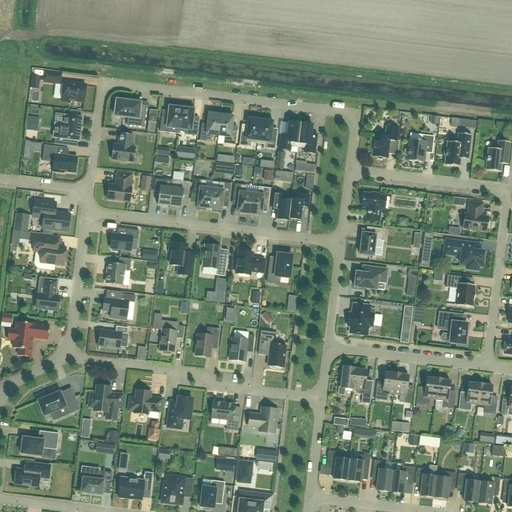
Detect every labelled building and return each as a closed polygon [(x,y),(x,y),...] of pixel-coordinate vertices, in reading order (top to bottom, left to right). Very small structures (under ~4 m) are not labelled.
[(60,74),(45,72),(43,82),(59,84),(60,74)] [(87,82),(101,82),(101,74),(87,74),(87,82)] [(86,87),(63,84),(61,102),(70,103),(70,101),(84,102),(86,87)] [(144,128),(147,106),(140,106),(140,104),(116,101),(114,116),(128,118),(127,126),(144,128)] [(178,132),(181,106),(175,106),(175,108),(168,107),(167,119),(161,118),(159,132),(178,135),(178,132)] [(187,107),(181,106),(178,132),(185,133),(185,135),(197,137),(198,123),(192,122),(194,110),(187,109),(187,107)] [(218,136),(220,116),(218,116),(218,114),(209,113),(207,128),(201,128),(199,141),(211,143),(212,135),(218,136)] [(223,116),(220,116),(218,136),(224,137),(223,144),(235,146),(237,132),(231,131),(233,116),(223,115),(223,116)] [(82,118),(64,116),(61,139),(55,138),(54,145),(67,147),(68,141),(79,142),(82,118)] [(28,118),(26,130),(37,131),(38,119),(28,118)] [(257,144),(260,121),(258,121),(256,119),(248,118),(246,135),(240,134),(239,146),(250,148),(251,144),(257,144)] [(451,119),(450,126),(474,129),(475,122),(451,119)] [(265,120),(263,121),(260,121),(257,144),(264,145),(263,149),(275,151),(276,139),(270,138),(272,121),(265,120)] [(280,136),(279,150),(290,151),(291,146),(297,147),(300,124),(298,124),(297,122),(292,122),(290,123),(288,123),(286,137),(280,136)] [(300,124),(297,147),(304,148),(303,153),(314,154),(316,140),(317,135),(311,134),(312,126),(310,125),(309,124),(303,123),(302,124),(300,124)] [(385,135),(383,137),(374,136),(373,142),(371,143),(371,148),(372,149),(371,157),(376,158),(377,160),(379,160),(381,160),(383,158),(387,159),(390,141),(397,142),(398,129),(386,128),(385,135)] [(127,162),(133,163),(135,149),(131,148),(132,136),(120,134),(118,146),(113,146),(111,160),(119,161),(121,163),(125,163),(127,162)] [(471,136),(458,134),(456,144),(447,142),(446,151),(444,152),(443,156),(445,158),(444,166),(459,168),(460,160),(468,161),(471,136)] [(421,142),(409,140),(408,150),(406,150),(404,151),(404,155),(405,156),(407,157),(407,161),(423,163),(425,149),(432,150),(434,137),(422,136),(421,142)] [(25,141),(23,159),(31,160),(33,144),(29,143),(29,142),(25,141)] [(485,162),(486,164),(485,171),(500,173),(501,165),(507,166),(509,143),(498,142),(497,150),(488,149),(487,156),(485,158),(485,162)] [(52,173),(63,174),(64,172),(75,174),(77,158),(56,155),(57,148),(44,146),(42,162),(53,163),(52,173)] [(278,153),(276,169),(283,170),(285,154),(278,153)] [(305,173),(312,174),(313,166),(310,166),(305,166),(305,173)] [(283,182),(284,172),(276,171),(275,181),(283,182)] [(132,176),(117,174),(115,187),(109,186),(108,191),(106,193),(106,197),(107,199),(107,200),(129,203),(131,189),(130,189),(132,176)] [(140,191),(149,192),(151,178),(142,176),(140,191)] [(171,189),(171,187),(172,181),(164,180),(164,181),(154,180),(153,192),(159,193),(157,205),(169,207),(171,189)] [(197,210),(206,211),(206,209),(209,210),(211,190),(205,189),(206,181),(194,180),(193,192),(199,193),(197,210)] [(171,189),(169,207),(181,208),(182,197),(188,198),(190,183),(179,182),(172,181),(171,187),(171,189)] [(212,212),(221,213),(223,196),(229,196),(230,184),(219,183),(218,190),(211,190),(209,210),(212,210),(212,212)] [(248,216),(251,195),(245,194),(246,186),(234,185),(233,197),(239,197),(237,213),(239,213),(239,215),(248,216)] [(257,195),(251,195),(248,216),(258,218),(258,216),(260,216),(262,200),(268,201),(270,189),(258,188),(257,195)] [(271,210),(277,211),(276,220),(288,221),(289,221),(289,219),(288,219),(290,201),(284,201),(285,195),(273,193),(272,205),(271,210)] [(290,199),(290,201),(288,219),(289,219),(300,221),(302,207),(308,208),(309,196),(298,194),(297,200),(290,199)] [(378,196),(378,194),(372,194),(371,195),(363,194),(361,208),(367,209),(366,221),(379,222),(380,210),(385,211),(386,197),(378,196)] [(32,217),(43,219),(42,229),(68,232),(70,216),(54,214),(56,204),(34,201),(32,217)] [(470,230),(471,232),(475,232),(477,231),(485,232),(487,218),(481,217),(482,205),(469,203),(467,215),(464,215),(462,229),(470,230)] [(28,232),(30,216),(16,214),(14,231),(28,232)] [(362,234),(359,255),(360,255),(373,256),(375,240),(381,241),(382,229),(369,228),(369,235),(362,234)] [(131,240),(137,240),(138,231),(126,230),(125,237),(112,235),(110,249),(112,249),(112,252),(118,252),(118,250),(130,252),(131,240)] [(13,231),(11,245),(17,245),(18,239),(27,240),(28,233),(14,231),(13,231)] [(63,266),(66,249),(56,247),(57,240),(35,237),(33,253),(41,254),(40,264),(63,266)] [(443,255),(453,256),(460,257),(460,258),(459,265),(466,265),(466,270),(477,271),(477,267),(481,267),(482,262),(483,261),(484,256),(483,255),(483,252),(477,252),(478,245),(468,244),(454,242),(445,241),(443,255)] [(190,277),(192,255),(186,254),(187,245),(172,244),(172,247),(170,246),(169,253),(171,254),(169,266),(178,267),(177,275),(190,277)] [(224,277),(227,260),(219,259),(220,248),(204,246),(201,268),(217,270),(216,276),(224,277)] [(143,252),(142,260),(157,262),(158,254),(143,252)] [(252,254),(238,252),(235,274),(250,276),(250,272),(263,274),(264,261),(252,259),(252,254)] [(292,256),(286,256),(285,254),(281,254),(279,255),(277,255),(275,270),(268,269),(267,283),(279,285),(280,278),(289,279),(292,256)] [(129,272),(131,260),(119,259),(118,265),(108,264),(106,284),(122,286),(123,272),(129,272)] [(374,268),(362,267),(361,274),(355,273),(355,275),(354,276),(353,281),(354,282),(354,288),(376,290),(377,283),(385,284),(387,270),(374,268)] [(408,270),(407,279),(408,279),(416,280),(417,271),(408,270)] [(442,274),(435,274),(434,281),(441,282),(442,274)] [(475,286),(460,285),(461,278),(447,276),(445,288),(456,289),(454,306),(472,308),(473,301),(474,301),(474,294),(475,286)] [(35,309),(58,312),(59,297),(55,297),(57,281),(39,279),(37,295),(35,309)] [(217,280),(214,302),(223,303),(226,281),(217,280)] [(146,281),(145,291),(153,292),(154,281),(146,281)] [(120,302),(104,300),(102,311),(111,312),(110,319),(126,320),(128,303),(134,304),(135,296),(121,295),(120,302)] [(352,315),(348,315),(347,326),(351,327),(350,333),(366,335),(367,326),(372,326),(374,315),(368,315),(369,307),(353,305),(352,315)] [(412,309),(404,308),(403,319),(410,320),(412,309)] [(227,309),(225,321),(233,322),(235,310),(227,309)] [(450,330),(449,342),(448,344),(456,345),(456,347),(466,348),(467,338),(465,338),(467,324),(461,324),(462,316),(439,313),(437,328),(450,330)] [(11,316),(2,315),(1,322),(10,323),(11,316)] [(154,315),(152,329),(159,330),(161,316),(154,315)] [(15,331),(8,330),(7,340),(14,341),(13,349),(19,350),(18,357),(30,358),(32,338),(47,340),(49,326),(29,324),(28,325),(16,323),(15,331)] [(100,331),(98,347),(119,350),(119,347),(126,348),(128,335),(127,335),(128,329),(116,327),(115,333),(100,331)] [(163,352),(163,354),(170,355),(170,353),(174,354),(176,339),(182,340),(184,327),(177,327),(177,332),(161,330),(159,352),(163,352)] [(217,344),(219,330),(211,329),(210,337),(197,335),(195,356),(209,358),(211,343),(217,344)] [(401,331),(400,343),(408,344),(409,332),(401,331)] [(269,367),(271,369),(275,370),(277,368),(283,369),(286,346),(275,345),(276,334),(260,332),(258,355),(269,357),(267,367),(269,367)] [(231,339),(229,360),(245,362),(247,348),(252,348),(254,336),(248,336),(247,341),(231,339)] [(139,348),(137,361),(144,362),(146,349),(139,348)] [(339,388),(338,395),(344,396),(345,389),(352,390),(354,370),(355,370),(355,369),(349,368),(350,367),(341,366),(340,377),(341,377),(340,388),(339,388)] [(369,404),(371,386),(364,385),(366,371),(355,370),(354,370),(352,390),(358,391),(358,395),(362,395),(361,404),(369,404)] [(375,400),(381,400),(388,401),(388,395),(394,395),(396,374),(392,374),(384,373),(382,387),(376,386),(375,400)] [(406,390),(408,376),(401,375),(396,374),(394,395),(405,397),(404,403),(411,404),(412,391),(406,390)] [(424,392),(417,391),(416,405),(428,406),(429,400),(435,400),(438,379),(433,379),(426,378),(424,392)] [(435,400),(442,401),(441,408),(453,409),(454,396),(448,395),(450,381),(442,380),(438,379),(435,400)] [(475,385),(468,384),(466,397),(460,397),(458,410),(470,411),(471,405),(477,406),(480,384),(475,384),(475,385)] [(490,400),(492,387),(484,386),(484,385),(480,384),(477,406),(484,406),(483,413),(494,414),(496,401),(490,400)] [(90,399),(90,401),(90,403),(91,405),(92,406),(94,407),(93,412),(107,413),(106,420),(116,421),(117,408),(121,409),(122,396),(110,394),(111,388),(96,386),(95,397),(93,397),(91,398),(90,399)] [(511,389),(510,389),(508,403),(502,402),(500,415),(511,416),(511,414),(511,389)] [(132,410),(134,411),(133,414),(148,415),(148,411),(161,413),(162,400),(150,398),(150,393),(136,391),(135,401),(133,401),(131,402),(130,403),(129,405),(129,407),(130,409),(132,410)] [(64,404),(59,392),(37,402),(43,417),(65,408),(68,415),(80,410),(75,399),(64,404)] [(186,398),(181,397),(179,399),(177,398),(175,413),(169,412),(167,428),(179,430),(180,419),(190,420),(192,400),(187,400),(186,398)] [(233,417),(234,405),(212,403),(210,419),(227,421),(226,431),(238,432),(240,417),(233,417)] [(259,429),(258,432),(274,434),(277,411),(261,409),(260,416),(249,415),(248,427),(259,429)] [(347,420),(334,419),(333,425),(347,427),(347,420)] [(148,429),(146,440),(158,442),(159,430),(157,430),(158,423),(151,422),(150,429),(148,429)] [(401,423),(400,433),(408,433),(409,424),(401,423)] [(458,430),(455,436),(460,439),(464,433),(458,430)] [(22,438),(22,440),(20,440),(19,447),(21,448),(20,454),(41,457),(42,449),(56,451),(58,435),(39,432),(38,440),(22,438)] [(109,433),(108,442),(118,443),(119,435),(109,433)] [(494,435),(480,434),(479,442),(493,444),(494,435)] [(410,436),(409,445),(417,446),(418,437),(410,436)] [(114,446),(96,444),(95,453),(113,456),(114,446)] [(464,444),(463,450),(473,452),(474,445),(464,444)] [(492,446),(491,456),(503,457),(504,448),(492,446)] [(219,448),(218,455),(236,458),(237,450),(219,448)] [(257,451),(256,460),(275,462),(277,453),(257,451)] [(341,460),(341,454),(328,452),(326,467),(334,468),(333,480),(346,481),(349,461),(341,460)] [(358,456),(357,462),(349,461),(346,481),(360,483),(361,471),(368,472),(370,455),(363,454),(363,456),(358,456)] [(237,460),(225,459),(223,470),(235,471),(237,460)] [(250,485),(253,463),(239,461),(236,483),(250,485)] [(389,493),(392,472),(384,471),(384,465),(379,464),(380,462),(374,461),(371,478),(377,479),(376,491),(389,493)] [(24,471),(16,470),(14,485),(28,486),(28,487),(29,488),(34,489),(35,488),(35,487),(38,488),(39,478),(48,479),(50,466),(25,463),(24,471)] [(258,463),(257,470),(271,471),(272,464),(258,463)] [(393,463),(392,472),(389,493),(403,494),(404,483),(413,484),(414,469),(402,467),(403,464),(393,463)] [(427,476),(428,470),(417,469),(415,484),(421,485),(420,496),(433,498),(436,477),(427,476)] [(81,491),(81,493),(89,494),(93,495),(102,496),(103,484),(110,485),(112,473),(99,472),(84,470),(83,478),(82,483),(80,483),(79,491),(81,491)] [(454,489),(456,474),(445,472),(444,478),(436,477),(433,498),(447,500),(448,488),(454,489)] [(120,479),(118,498),(129,499),(132,500),(142,501),(143,491),(151,492),(153,474),(144,473),(143,482),(120,479)] [(472,476),(458,474),(456,489),(465,490),(463,502),(477,504),(479,483),(471,482),(472,476)] [(178,501),(182,498),(191,499),(193,480),(171,477),(170,484),(163,483),(161,503),(177,505),(178,501)] [(498,494),(499,479),(493,479),(493,484),(479,483),(477,504),(490,505),(492,493),(498,494)] [(511,480),(504,480),(502,495),(508,496),(507,507),(511,508),(511,480)] [(203,508),(202,510),(210,511),(210,509),(214,509),(216,495),(223,495),(224,483),(211,481),(210,488),(202,487),(199,508),(203,508)] [(262,511),(263,509),(270,510),(272,496),(250,493),(249,501),(239,499),(236,511),(262,511)]
